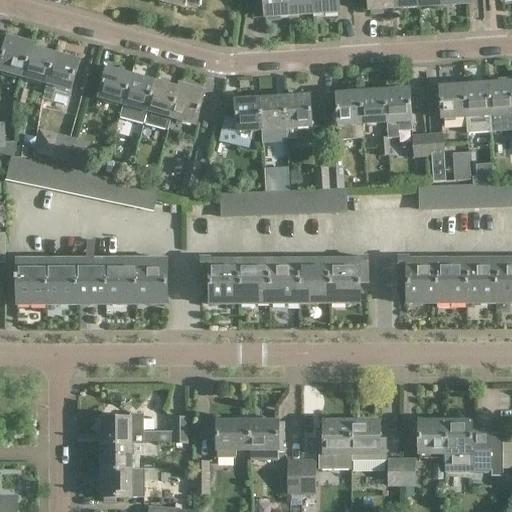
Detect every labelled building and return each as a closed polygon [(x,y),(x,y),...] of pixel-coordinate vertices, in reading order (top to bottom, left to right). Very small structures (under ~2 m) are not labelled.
[(263,0),(264,18),(266,18),(266,22),(280,21),(280,17),(289,16),(288,0),(263,0)] [(288,0),(289,16),(314,14),(313,0),(288,0)] [(313,0),(314,14),(339,13),(338,0),(313,0)] [(367,0),(368,11),(371,11),(371,15),(383,14),(383,10),(393,9),(392,0),(367,0)] [(418,8),(417,0),(392,0),(393,9),(418,8)] [(0,63),(0,70),(23,77),(31,48),(32,45),(29,44),(30,40),(17,37),(16,41),(7,38),(7,40),(1,38),(0,41),(0,53),(3,54),(0,63)] [(55,55),(31,48),(23,77),(47,84),(55,55)] [(69,99),(79,61),(55,55),(47,84),(43,99),(54,102),(56,95),(69,99)] [(123,105),(131,76),(106,69),(98,98),(123,105)] [(147,111),(155,82),(131,76),(123,105),(120,116),(144,123),(147,112),(147,111)] [(488,85),(491,132),(511,130),(511,83),(509,79),(499,80),(497,84),(488,85)] [(179,89),(178,89),(155,82),(147,111),(147,112),(171,118),(179,89)] [(466,118),(464,86),(455,87),(453,83),(442,84),(441,88),(439,88),(441,119),(466,118)] [(491,132),(488,85),(464,86),(466,118),(467,134),(491,132)] [(179,89),(171,118),(196,125),(205,93),(179,86),(178,89),(179,89)] [(20,89),(16,102),(26,105),(30,92),(20,89)] [(411,121),(409,90),(385,91),(387,123),(388,138),(388,139),(399,138),(399,132),(412,131),(411,121)] [(387,123),(385,91),(360,93),(363,125),(387,123)] [(360,93),(336,95),(339,141),(363,139),(363,125),(360,93)] [(253,131),(262,130),(260,100),(249,100),(249,96),(236,97),(237,101),(234,101),(236,119),(224,117),(219,142),(249,149),(253,131)] [(297,128),(311,127),(310,97),(284,98),(286,129),(287,141),(297,141),(297,128)] [(284,98),(260,100),(262,130),(286,129),(284,98)] [(158,128),(154,141),(164,144),(168,130),(158,128)] [(57,135),(51,158),(60,161),(63,162),(70,138),(57,135)] [(413,158),(426,158),(424,135),(412,136),(413,158)] [(446,182),(443,135),(430,136),(433,183),(446,182)] [(388,138),(378,139),(379,156),(389,156),(388,139),(388,138)] [(75,140),(69,163),(80,166),(81,166),(87,143),(75,140)] [(16,147),(15,157),(26,159),(27,149),(16,147)] [(19,183),(23,161),(11,158),(6,180),(19,183)] [(326,159),(326,168),(328,191),(333,191),(343,191),(341,158),(326,159)] [(181,185),(178,195),(193,198),(196,188),(202,163),(187,160),(181,185)] [(31,186),(35,164),(23,161),(19,183),(31,186)] [(43,188),(48,166),(35,164),(31,186),(43,188)] [(108,164),(106,172),(118,175),(120,166),(108,164)] [(55,191),(60,169),(48,166),(43,188),(55,191)] [(208,166),(203,186),(216,189),(220,169),(208,166)] [(321,192),(328,191),(326,168),(312,169),(313,192),(321,192)] [(67,193),(72,171),(60,169),(55,191),(67,193)] [(80,196),(84,174),(72,171),(67,193),(80,196)] [(283,193),(288,193),(287,181),(287,173),(277,174),(278,193),(283,193)] [(92,199),(97,177),(84,174),(80,196),(92,199)] [(104,201),(109,179),(97,177),(92,199),(104,201)] [(493,178),(478,178),(478,186),(481,186),(493,185),(493,178)] [(116,204),(121,182),(109,179),(104,201),(116,204)] [(296,181),(287,181),(288,193),(296,192),(297,192),(296,181)] [(129,206),(133,184),(121,182),(116,204),(129,206)] [(141,209),(145,187),(133,184),(129,206),(141,209)] [(494,208),(493,185),(481,186),(482,208),(494,208)] [(506,207),(506,185),(493,185),(494,208),(506,207)] [(469,209),(468,186),(456,187),(457,209),(469,209)] [(482,208),(481,186),(478,186),(468,186),(469,209),(482,208)] [(153,212),(158,190),(145,187),(141,209),(153,212)] [(444,210),(443,187),(431,188),(432,210),(444,210)] [(457,209),(456,187),(443,187),(444,210),(457,209)] [(432,210),(431,188),(418,188),(419,210),(432,210)] [(334,214),(333,191),(328,191),(321,192),(322,214),(334,214)] [(347,213),(346,191),(343,191),(333,191),(334,214),(347,213)] [(297,215),(296,192),(288,193),(283,193),(284,215),(297,215)] [(309,214),(308,192),(297,192),(296,192),(297,215),(309,214)] [(322,214),(321,192),(313,192),(308,192),(309,214),(322,214)] [(272,216),(271,193),(258,194),(259,216),(272,216)] [(284,215),(283,193),(278,193),(271,193),(272,216),(284,215)] [(247,217),(246,194),(234,195),(234,217),(247,217)] [(259,216),(258,194),(246,194),(247,217),(259,216)] [(234,217),(234,195),(221,195),(222,218),(234,217)] [(358,258),(358,263),(329,264),(329,298),(329,304),(347,304),(347,298),(360,298),(360,283),(368,283),(367,258),(358,258)] [(228,305),(228,299),(238,299),(238,264),(210,264),(210,259),(201,259),(201,284),(209,283),(209,305),(228,305)] [(438,298),(438,264),(408,264),(408,259),(399,259),(399,283),(407,283),(407,298),(419,298),(419,304),(438,304),(438,298)] [(511,263),(498,264),(498,298),(508,298),(508,304),(511,304),(511,263)] [(258,305),(258,299),(270,299),(270,264),(238,264),(238,299),(238,305),(258,305)] [(288,305),(288,299),(299,299),(299,264),(270,264),(270,299),(270,305),(288,305)] [(318,305),(318,299),(329,298),(329,264),(299,264),(299,299),(299,305),(318,305)] [(438,264),(438,298),(449,298),(449,304),(468,304),(468,298),(468,264),(438,264)] [(468,264),(468,298),(479,298),(479,304),(498,304),(498,298),(498,264),(468,264)] [(49,305),(49,299),(49,265),(17,265),(17,300),(30,300),(30,306),(49,305)] [(79,305),(79,299),(79,265),(49,265),(49,299),(59,299),(59,305),(79,305)] [(108,305),(108,299),(108,265),(79,265),(79,299),(89,299),(89,305),(108,305)] [(138,305),(138,299),(138,265),(108,265),(108,299),(119,299),(119,305),(138,305)] [(167,305),(167,265),(138,265),(138,299),(149,299),(149,305),(167,305)] [(104,419),(101,419),(102,445),(131,445),(131,444),(157,444),(157,433),(143,433),(143,414),(130,414),(130,418),(115,419),(115,415),(104,415),(104,419)] [(187,419),(172,419),(173,444),(187,444),(187,419)] [(250,419),(234,419),(234,422),(217,422),(217,424),(212,424),(212,443),(217,443),(217,458),(236,458),(236,452),(250,452),(250,419)] [(278,461),(278,442),(284,442),(284,423),(278,423),(278,422),(262,422),(262,419),(250,419),(250,452),(250,461),(278,461)] [(419,455),(445,455),(445,421),(418,421),(418,423),(414,423),(414,435),(418,435),(419,455)] [(472,421),(445,421),(445,455),(445,468),(470,468),(470,472),(490,472),(490,469),(502,469),(502,441),(490,441),(490,430),(472,431),(472,421)] [(324,456),(352,456),(351,422),(323,423),(324,456)] [(351,422),(352,456),(352,461),(385,460),(385,440),(379,440),(379,422),(351,422)] [(131,445),(102,445),(102,471),(131,471),(139,470),(139,455),(157,455),(157,444),(131,444),(131,445)] [(288,461),(287,497),(302,497),(302,461),(288,461)] [(317,496),(316,461),(302,461),(302,497),(317,496)] [(402,486),(402,461),(389,461),(389,486),(402,486)] [(416,461),(402,461),(402,486),(405,486),(405,498),(413,498),(413,486),(416,486),(416,461)] [(211,496),(211,462),(195,462),(195,496),(211,496)] [(131,471),(102,471),(102,499),(104,499),(104,503),(115,503),(115,499),(144,499),(144,482),(157,482),(157,470),(131,471)] [(0,511),(17,511),(17,498),(0,498),(0,511)]
